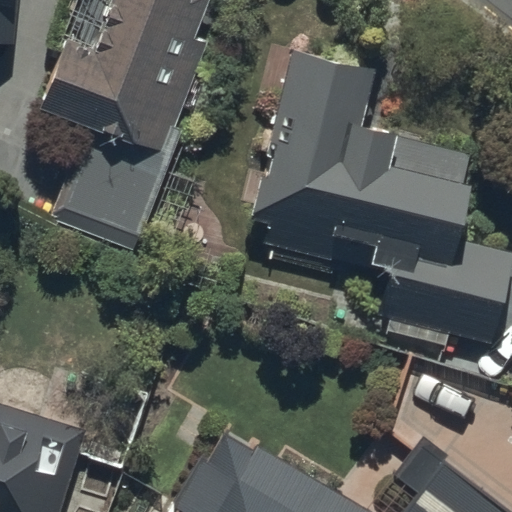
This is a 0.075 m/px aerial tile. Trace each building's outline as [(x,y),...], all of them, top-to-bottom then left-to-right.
[(0,0),(0,46),(13,46),(12,0),(0,0)] [(107,0),(90,54),(57,44),(35,112),(82,127),(51,221),(135,249),(204,42),(188,37),(200,0),(107,0)] [(289,48),(245,222),(263,226),(259,246),(268,248),(265,260),(334,275),(336,264),(386,275),(376,319),(386,321),(383,335),(444,349),(447,334),(490,344),(511,251),(451,238),(462,188),(453,186),(462,148),(358,125),(371,66),(289,48)] [(0,511),(55,511),(80,431),(0,406),(0,511)] [(174,511),(173,511),(508,511),(442,461),(446,455),(420,435),(391,473),(414,491),(397,511),(361,511),(222,431),(202,464),(194,459),(166,507),(174,511)]
